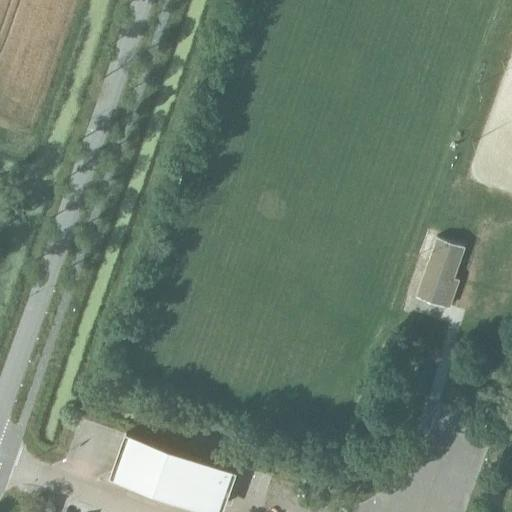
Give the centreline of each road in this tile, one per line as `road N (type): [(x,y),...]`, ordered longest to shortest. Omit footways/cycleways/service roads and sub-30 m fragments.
road 1 (tertiary): [(0,414),(145,0)]
road 2 (residential): [(0,462),(143,511)]
